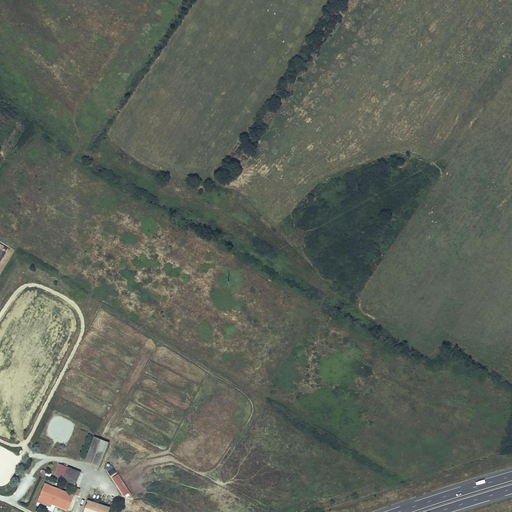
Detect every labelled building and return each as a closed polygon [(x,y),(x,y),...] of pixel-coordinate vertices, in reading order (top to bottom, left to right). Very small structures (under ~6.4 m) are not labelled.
[(109,442),(94,437),(86,461),(101,466),(109,442)] [(66,466),(60,464),(56,474),(62,476),(66,466)] [(111,465),(107,468),(126,494),(130,491),(111,465)] [(79,471),(66,466),(62,476),(61,479),(74,483),(79,471)] [(44,483),(41,490),(71,500),(73,494),(44,483)] [(71,500),(41,490),(38,498),(67,510),(71,500)] [(106,511),(109,506),(87,499),(82,511),(106,511)]
